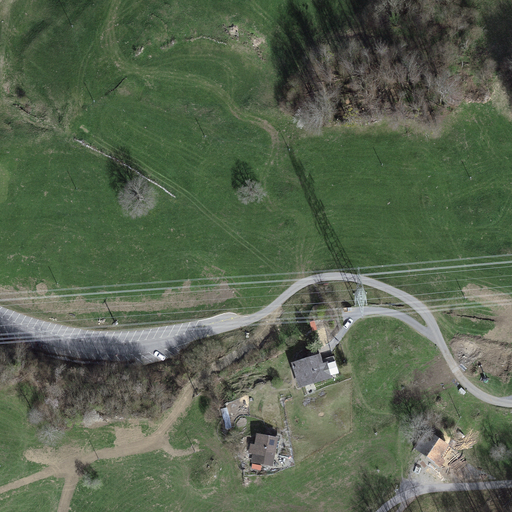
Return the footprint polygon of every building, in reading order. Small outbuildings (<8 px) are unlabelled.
[(295,365),(301,385),(339,374),(334,358),(319,363),(315,350),(301,354),(304,362),(295,365)] [(436,463),(440,457),(438,456),(446,444),(427,431),(414,448),(436,463)] [(273,455),(277,455),(280,437),(265,434),(265,438),(276,440),(273,455)] [(253,461),(271,465),(273,455),(276,440),(265,438),(257,436),(256,446),(251,445),(249,453),(254,454),(253,461)] [(438,456),(440,457),(448,445),(446,444),(438,456)]
